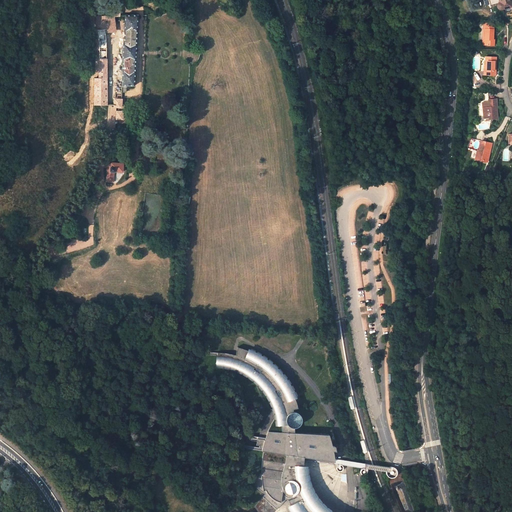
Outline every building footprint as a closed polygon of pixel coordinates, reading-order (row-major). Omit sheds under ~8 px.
[(501,9),(511,6),(510,0),(498,0),(500,3),(499,3),(498,4),(497,5),(497,6),(498,7),(498,8),(499,9),(500,9),(501,9)] [(125,15),(124,37),(123,37),(122,65),(123,65),(122,87),(126,87),(134,87),(137,15),(125,15)] [(105,30),(115,30),(114,18),(109,19),(108,16),(96,16),(97,31),(105,30)] [(485,29),(484,39),(483,39),(482,44),(494,45),(494,39),(493,39),(494,23),(484,23),(483,29),(485,29)] [(106,45),(105,30),(97,31),(99,51),(98,78),(95,78),(95,86),(107,86),(106,45)] [(487,65),(487,75),(496,75),(496,57),(486,57),(485,65),(487,65)] [(107,105),(107,86),(95,86),(94,105),(107,105)] [(497,118),(497,107),(497,99),(488,100),(489,102),(484,103),(485,108),(483,108),(483,118),(490,117),(490,119),(497,118)] [(481,141),(479,150),(480,150),(478,159),(487,161),(491,143),(481,141)] [(122,163),(111,163),(111,167),(110,167),(110,172),(114,172),(115,172),(115,171),(122,172),(122,163)] [(106,172),(106,182),(110,182),(111,182),(113,182),(114,180),(114,172),(110,172),(106,172)] [(295,397),(292,392),(283,377),(280,373),(278,370),(273,365),(268,361),(263,357),(257,354),(256,353),(253,352),(250,350),(248,350),(248,351),(243,349),(238,347),(235,355),(227,353),(217,352),(216,365),(222,365),(228,367),(232,368),(234,368),(235,369),(236,369),(241,371),(247,375),(252,378),(255,380),(256,381),(256,384),(257,388),(259,392),(261,396),(264,400),(269,397),(273,407),(268,415),(266,420),(263,425),(259,434),(257,440),(256,445),(262,446),(261,450),(263,451),(262,455),(262,461),(261,467),(261,472),(256,476),(250,483),(264,494),(260,500),(254,507),(258,511),(273,511),(275,511),(278,508),(282,504),(286,499),(288,500),(290,505),(289,505),(293,511),(330,511),(325,508),(322,505),(318,501),(316,498),(312,493),(311,490),(309,486),(307,486),(305,481),(304,478),(303,474),(303,468),(303,463),(303,460),(310,460),(316,461),(334,461),(333,451),(336,451),(335,446),(331,446),(330,439),(328,434),(294,432),(294,427),(296,427),(297,426),(299,425),(300,423),(301,422),(301,421),(301,419),(301,417),(300,416),(299,414),(297,412),(293,411),(292,409),(297,408),(296,402),(294,398),(295,397)] [(396,469),(394,468),(393,467),(392,467),(391,467),(390,467),(388,468),(387,469),(386,470),(386,472),(386,473),(386,475),(387,476),(389,477),(391,478),(392,478),(394,477),(396,476),(396,474),(397,473),(397,471),(396,469)]
